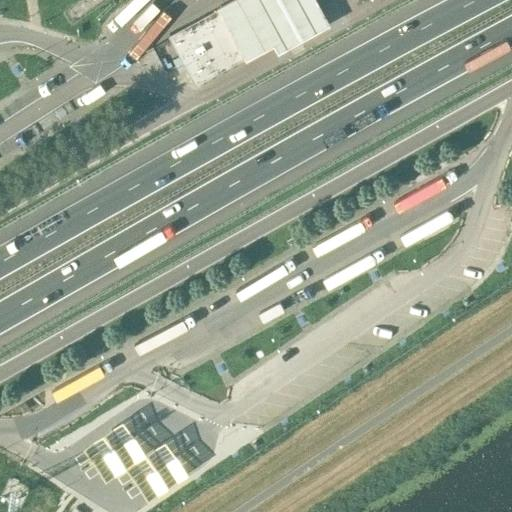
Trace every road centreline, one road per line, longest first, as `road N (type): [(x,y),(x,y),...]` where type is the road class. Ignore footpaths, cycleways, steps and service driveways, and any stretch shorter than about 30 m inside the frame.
road 1 (motorway): [(0,315),(511,29)]
road 2 (motorway): [(474,0),(0,260)]
